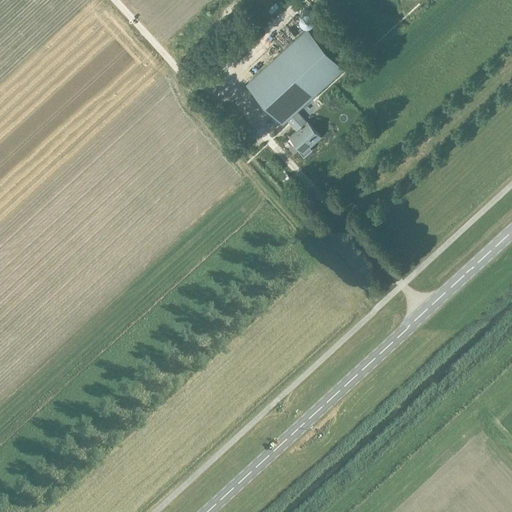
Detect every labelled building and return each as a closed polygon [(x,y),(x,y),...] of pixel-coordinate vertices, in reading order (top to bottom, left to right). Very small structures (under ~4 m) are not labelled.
[(308,11),(308,10),(307,11),(306,11),(305,11),(304,12),(303,12),(302,13),(302,14),(301,14),(301,15),(300,16),(300,17),(300,18),(300,19),(300,20),(301,21),(301,22),(302,22),(302,23),(303,24),(304,25),(305,25),(306,25),(307,26),(308,26),(309,26),(310,25),(311,25),(312,25),(312,24),(313,24),(313,23),(314,23),(314,22),(315,21),(315,20),(315,19),(315,18),(315,17),(315,16),(315,15),(314,14),(314,13),(313,13),(313,12),(312,12),(312,11),(311,11),(310,11),(309,11),(308,11)] [(246,84),(282,124),(287,120),(297,131),(290,138),(300,149),(298,151),(303,157),(311,149),(308,146),(320,136),(307,122),(307,123),(296,112),(343,69),(306,29),(246,84)] [(251,31),(249,40),(257,41),(259,32),(251,31)] [(272,54),(281,49),(278,44),(269,50),(272,54)] [(214,65),(217,69),(224,65),(222,61),(214,65)] [(250,138),(246,145),(252,149),(256,141),(250,138)]
